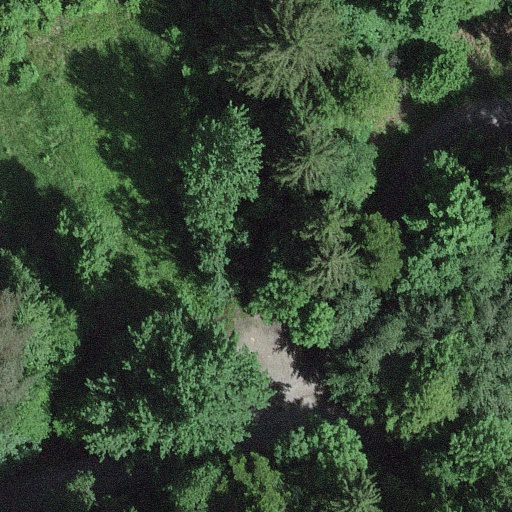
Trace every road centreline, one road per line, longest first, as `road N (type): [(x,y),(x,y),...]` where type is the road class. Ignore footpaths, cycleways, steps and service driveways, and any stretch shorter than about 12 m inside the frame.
road 1 (unclassified): [(511,447),(453,429),(308,421),(177,446),(0,506)]
road 2 (track): [(336,422),(435,167),(472,123),(511,110)]
